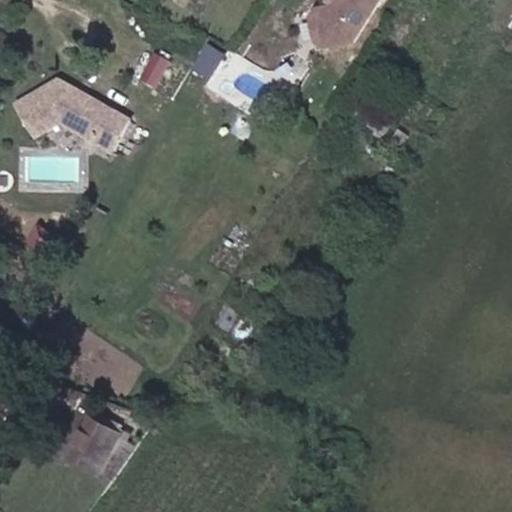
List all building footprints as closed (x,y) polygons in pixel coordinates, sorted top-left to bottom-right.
[(316,0),(295,0),(287,13),(302,23),(316,0)] [(363,33),(385,0),(331,0),(326,1),(322,7),(328,35),(334,39),(363,33)] [(159,50),(172,26),(159,19),(146,43),(159,50)] [(120,115),(134,85),(65,48),(26,67),(40,98),(71,83),(101,99),(99,105),(120,115)] [(70,453),(91,468),(114,436),(94,421),(70,453)] [(91,468),(94,470),(118,439),(114,436),(91,468)]
